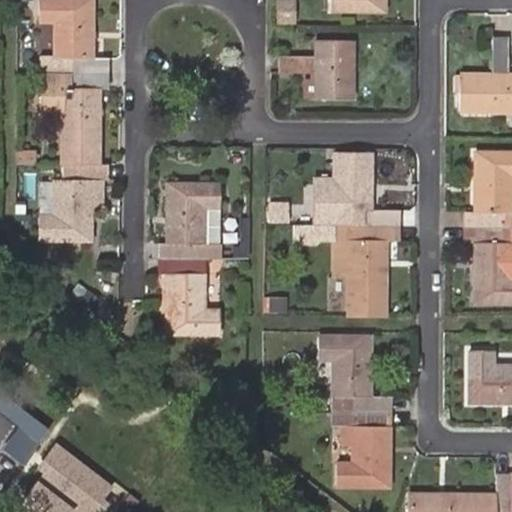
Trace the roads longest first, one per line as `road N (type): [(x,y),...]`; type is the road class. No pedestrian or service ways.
road 1 (residential): [(430,134),(431,438),(511,439)]
road 2 (residential): [(430,134),(258,135)]
road 3 (residential): [(137,133),(134,278)]
road 4 (residential): [(249,0),(260,16),(258,135)]
road 5 (residential): [(137,133),(140,15),(152,0)]
road 6 (residential): [(434,0),(430,134)]
road 7 (residential): [(258,135),(137,133)]
